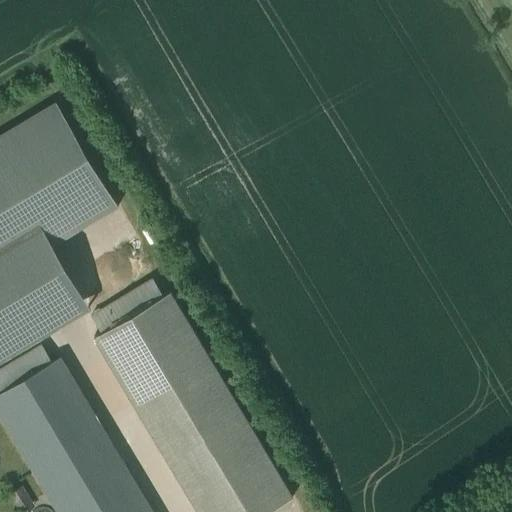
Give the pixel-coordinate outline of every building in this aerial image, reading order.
[(58,103),(0,137),(0,247),(40,224),(52,244),(104,213),(117,205),(118,204),(58,103)] [(117,205),(104,213),(112,226),(124,219),(117,205)] [(93,335),(198,511),(265,511),(292,496),(169,290),(93,335)] [(152,511),(59,356),(0,390),(0,413),(58,511),(152,511)] [(8,492),(21,511),(24,511),(33,506),(20,485),(8,492)]
